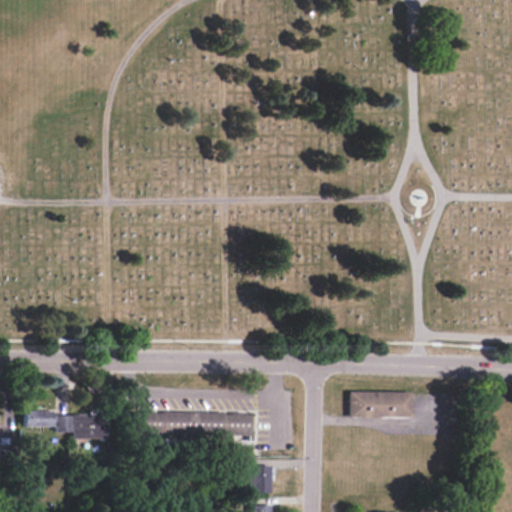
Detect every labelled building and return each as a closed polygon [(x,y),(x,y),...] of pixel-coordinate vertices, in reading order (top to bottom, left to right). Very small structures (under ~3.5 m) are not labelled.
[(348,417),(411,416),(410,390),(347,391),(348,417)] [(50,410),(20,410),(21,426),(52,425),(52,432),(67,431),(67,415),(50,415),(50,410)] [(249,434),(249,411),(132,411),(132,434),(249,434)] [(68,438),(103,438),(102,413),(68,414),(68,438)] [(268,465),(251,465),(250,458),(234,458),(234,485),(249,485),(249,493),(268,492),(268,465)]
